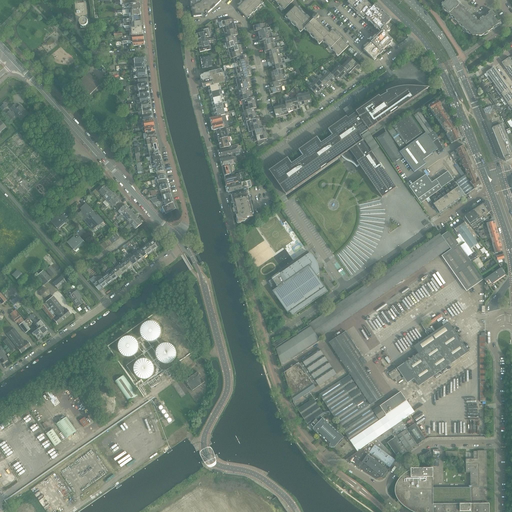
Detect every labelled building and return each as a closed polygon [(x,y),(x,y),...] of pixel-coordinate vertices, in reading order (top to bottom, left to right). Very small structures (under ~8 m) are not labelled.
[(197,0),(190,1),(191,12),(192,12),(193,12),(193,11),(194,17),(201,16),(204,19),(208,16),(207,15),(221,1),(222,2),(223,0),(197,0)] [(245,0),(237,9),(247,18),(249,16),(250,16),(253,12),(253,11),(256,9),(257,9),(261,5),(261,4),(263,2),(260,0),(274,0),(275,0),(278,4),(279,4),(282,7),(282,8),(284,10),(294,0),(245,0)] [(349,0),(348,2),(363,18),(365,16),(380,30),(381,31),(382,32),(380,33),(363,50),(369,55),(373,60),(374,61),(376,59),(376,58),(379,54),(380,54),(382,53),(383,52),(383,50),(387,47),(388,47),(389,45),(391,44),(391,43),(393,41),(386,34),(387,33),(388,32),(389,32),(390,31),(390,30),(390,29),(386,25),(390,21),(391,20),(390,19),(389,19),(385,15),(385,14),(383,13),(383,12),(382,11),(381,11),(377,7),(377,6),(376,5),(375,5),(374,6),(373,7),(367,2),(367,1),(366,0),(349,0)] [(458,2),(456,0),(446,0),(447,0),(442,5),(442,6),(447,11),(447,12),(451,16),(452,16),(454,19),(455,20),(458,23),(459,23),(462,26),(462,27),(466,31),(467,31),(473,36),(481,36),(487,32),(488,32),(492,29),(493,28),(498,24),(499,23),(494,17),(495,17),(495,16),(492,11),(491,11),(488,13),(478,20),(458,2)] [(86,2),(76,3),(77,11),(77,13),(79,13),(82,13),(87,13),(86,2)] [(338,54),(339,56),(348,46),(333,31),(329,34),(318,23),(319,21),(317,19),(319,17),(318,16),(318,15),(317,14),(316,14),(313,16),(313,17),(313,18),(314,19),(311,22),(296,7),(286,16),(288,18),(288,19),(292,23),(293,23),(295,25),(295,26),(299,30),(300,30),(302,32),(305,29),(307,30),(306,31),(310,35),(311,35),(314,38),(314,39),(318,42),(319,42),(321,44),(324,41),(325,42),(325,43),(329,47),(330,47),(333,49),(333,50),(337,54),(338,54)] [(229,17),(218,20),(218,23),(220,28),(223,27),(233,25),(232,22),(233,21),(232,19),(230,20),(229,17)] [(81,28),(85,28),(89,28),(88,20),(80,21),(81,28)] [(267,29),(266,23),(259,25),(258,22),(252,23),(254,30),(253,30),(253,32),(267,29)] [(224,32),(222,32),(222,33),(224,33),(238,29),(237,27),(236,28),(235,24),(233,25),(223,27),(224,32)] [(208,37),(211,37),(209,28),(200,30),(201,33),(197,34),(198,40),(207,37),(208,37)] [(259,36),(271,33),(270,28),(267,29),(253,32),(254,34),(258,33),(259,36)] [(224,33),(222,33),(222,34),(224,33),(225,38),(235,35),(235,36),(238,35),(237,31),(238,31),(238,29),(224,33)] [(271,33),(259,36),(259,40),(258,40),(259,42),(273,38),(271,33)] [(226,42),(224,43),(224,44),(225,44),(227,43),(238,40),(237,39),(236,39),(235,36),(235,35),(225,38),(226,42)] [(47,42),(46,42),(47,43),(47,44),(49,45),(50,46),(55,42),(53,39),(52,38),(47,42)] [(264,46),(277,43),(276,38),(273,38),(259,42),(259,44),(263,43),(264,46)] [(126,44),(124,44),(124,47),(126,47),(138,46),(139,49),(142,48),(142,46),(144,45),(144,46),(144,45),(144,40),(132,41),(130,41),(131,44),(126,44)] [(227,43),(225,44),(226,49),(228,48),(238,46),(237,43),(238,42),(238,40),(227,43)] [(277,43),(264,46),(265,49),(264,50),(264,52),(278,48),(277,43)] [(229,53),(227,53),(227,54),(229,54),(243,50),(243,48),(242,49),(241,45),(238,46),(228,48),(229,53)] [(229,54),(227,54),(227,55),(229,54),(231,59),(234,58),(233,58),(243,56),(242,52),(244,52),(243,50),(229,54)] [(235,63),(232,63),(233,64),(235,63),(249,60),(248,58),(247,58),(246,55),(243,56),(233,58),(234,58),(235,63)] [(203,69),(212,67),(211,61),(213,61),(212,56),(211,56),(210,56),(201,58),(201,62),(202,64),(203,69)] [(346,63),(354,70),(355,69),(355,68),(358,65),(351,58),(346,63)] [(235,63),(233,64),(233,65),(235,64),(236,69),(249,65),(248,62),(249,62),(249,60),(235,63)] [(354,70),(346,63),(342,67),(347,72),(346,72),(349,74),(352,71),(353,72),(354,70)] [(273,70),(269,71),(269,72),(283,69),(286,68),(285,68),(283,68),(282,64),(272,66),(273,70)] [(249,65),(236,69),(237,74),(251,70),(251,69),(250,69),(249,65)] [(334,67),(334,68),(335,69),(343,77),(345,76),(344,75),(346,72),(347,72),(342,67),(340,65),(336,69),(334,67)] [(208,87),(220,84),(225,83),(222,69),(221,69),(221,67),(218,68),(218,67),(213,68),(213,71),(200,75),(202,82),(203,88),(208,87)] [(283,69),(269,72),(270,74),(271,74),(272,78),(285,74),(284,70),(286,69),(286,68),(283,69)] [(335,70),(331,74),(336,79),(338,81),(341,78),(342,79),(343,77),(335,69),(334,68),(333,68),(335,70)] [(489,76),(495,71),(493,68),(486,73),(487,73),(484,75),(486,78),(489,76)] [(135,70),(133,70),(134,73),(135,73),(136,73),(135,74),(135,76),(136,76),(134,77),(134,78),(147,77),(146,69),(135,70)] [(251,70),(237,74),(239,79),(249,77),(251,76),(251,73),(252,72),(251,70)] [(323,74),(323,75),(324,76),(332,84),(333,83),(333,82),(336,79),(331,74),(329,72),(325,76),(323,74)] [(88,97),(100,85),(88,73),(76,85),(88,97)] [(285,74),(272,78),(273,81),(269,82),(269,84),(283,80),(286,80),(285,74)] [(320,81),(325,86),(327,88),(330,85),(331,86),(332,84),(324,76),(323,75),(322,75),(324,77),(320,81)] [(237,84),(235,85),(235,86),(237,85),(251,82),(251,80),(249,80),(249,77),(239,79),(236,80),(237,84)] [(312,81),(312,82),(313,83),(321,91),(323,90),(322,89),(325,86),(320,81),(318,79),(314,83),(312,81)] [(282,86),(284,86),(283,80),(269,84),(270,86),(271,85),(272,89),(268,90),(282,86)] [(237,85),(235,86),(237,86),(238,90),(248,88),(251,87),(250,84),(251,83),(251,82),(237,85)] [(312,84),(309,88),(316,95),(319,92),(320,92),(321,91),(313,83),(312,82),(311,82),(312,84)] [(208,89),(208,90),(208,92),(209,92),(209,93),(210,93),(221,90),(220,84),(208,87),(209,89),(208,89)] [(271,98),(277,96),(276,93),(283,92),(282,86),(268,90),(268,92),(269,91),(271,98)] [(276,166),(269,171),(282,190),(284,193),(284,192),(285,193),(286,195),(293,190),(294,189),(316,174),(342,155),(343,156),(344,157),(345,158),(346,159),(348,160),(350,161),(351,161),(353,162),(354,163),(356,165),(357,166),(359,165),(364,172),(382,198),(396,188),(371,152),(370,152),(365,144),(364,143),(363,142),(363,141),(360,136),(362,134),(363,136),(366,134),(367,133),(366,131),(367,130),(368,130),(371,129),(418,96),(429,88),(415,87),(412,87),(407,87),(405,87),(402,87),(399,87),(395,88),(393,89),(392,89),(390,90),(388,91),(384,93),(382,94),(380,95),(379,96),(365,106),(364,105),(361,108),(356,112),(356,113),(354,114),(353,112),(348,115),(350,117),(348,118),(347,117),(346,116),(339,121),(335,124),(328,129),(328,130),(332,135),(321,143),(317,138),(317,137),(310,142),(305,145),(306,145),(299,150),(303,156),(292,164),(288,158),(287,158),(280,163),(280,162),(276,165),(276,166)] [(240,95),(237,95),(238,96),(240,96),(251,93),(250,91),(249,91),(248,88),(238,90),(240,95)] [(508,89),(501,94),(500,95),(502,98),(504,97),(510,92),(508,89)] [(209,94),(209,95),(209,96),(210,97),(211,97),(211,99),(223,96),(221,90),(210,93),(210,94),(209,94)] [(240,96),(238,96),(238,97),(240,96),(241,101),(251,98),(250,95),(251,95),(251,93),(240,96)] [(303,94),(306,106),(307,105),(307,104),(311,103),(309,93),(303,94)] [(306,106),(303,94),(296,96),(297,99),(299,106),(303,105),(304,106),(306,106)] [(211,102),(211,103),(211,104),(212,105),(213,105),(224,102),(223,96),(211,99),(212,101),(212,102),(211,102)] [(242,105),(240,106),(240,107),(242,106),(256,103),(256,101),(255,101),(254,97),(251,98),(241,101),(242,105)] [(291,100),(294,111),(296,111),(296,110),(300,109),(299,106),(297,99),(291,100)] [(294,111),(291,100),(285,102),(286,105),(288,112),(292,111),(292,112),(294,111)] [(141,107),(138,107),(138,110),(142,109),(151,108),(150,101),(140,103),(141,107)] [(443,109),(442,107),(441,107),(440,106),(441,105),(438,101),(428,106),(435,116),(444,110),(443,109)] [(213,108),(212,109),(213,110),(214,111),(226,108),(224,102),(213,105),(213,107),(213,108)] [(242,106),(240,107),(243,107),(244,111),(254,109),(256,108),(256,105),(257,104),(256,103),(242,106)] [(18,107),(15,104),(10,108),(14,112),(15,111),(22,119),(29,114),(26,111),(25,111),(20,105),(18,107)] [(280,106),(282,117),(284,117),(284,116),(288,115),(288,112),(286,105),(280,106)] [(486,115),(486,116),(493,113),(495,112),(493,105),(483,109),(483,110),(485,113),(486,115)] [(282,117),(280,106),(273,108),(276,118),(280,117),(281,118),(282,117)] [(215,115),(216,117),(225,115),(232,113),(235,113),(234,110),(234,111),(227,112),(226,108),(214,111),(214,112),(213,113),(214,114),(215,115)] [(245,116),(243,116),(243,117),(245,117),(256,114),(256,112),(254,112),(254,109),(244,111),(245,116)] [(10,110),(6,114),(11,120),(16,116),(10,110)] [(444,110),(435,116),(442,125),(450,119),(449,118),(448,116),(446,114),(446,113),(445,112),(444,112),(444,110)] [(419,112),(414,116),(425,131),(426,133),(427,134),(433,130),(419,112)] [(487,118),(488,121),(488,122),(491,121),(491,122),(492,126),(500,122),(498,117),(495,119),(493,113),(486,116),(486,115),(487,118),(486,118),(487,118)] [(245,117),(243,117),(243,118),(245,117),(246,122),(256,119),(255,116),(256,116),(256,114),(245,117)] [(212,125),(227,121),(225,115),(216,117),(210,119),(212,125)] [(410,115),(393,127),(388,131),(400,148),(422,133),(410,115)] [(247,126),(245,127),(245,128),(248,127),(262,124),(261,122),(260,122),(259,118),(256,119),(246,122),(247,126)] [(450,119),(442,125),(447,133),(447,134),(456,128),(455,127),(456,127),(454,125),(452,123),(452,122),(451,121),(450,119)] [(143,122),(141,122),(141,126),(142,126),(142,128),(154,126),(153,120),(143,122)] [(227,121),(212,125),(213,131),(228,127),(227,121)] [(248,127),(245,128),(248,128),(249,132),(252,132),(252,131),(262,129),(261,126),(262,125),(262,124),(248,127)] [(492,128),(492,129),(504,158),(506,162),(509,161),(509,160),(511,159),(511,149),(502,125),(501,125),(492,128)] [(253,136),(251,136),(251,137),(253,137),(267,133),(267,131),(265,132),(265,128),(262,129),(252,131),(252,132),(253,136)] [(460,139),(460,137),(459,135),(457,131),(457,130),(457,129),(456,129),(456,128),(447,134),(452,144),(460,139)] [(218,140),(228,137),(226,129),(216,131),(219,140),(218,140)] [(444,145),(433,130),(427,134),(439,150),(439,151),(445,147),(444,145)] [(402,157),(386,132),(377,138),(393,163),(402,157)] [(253,137),(251,137),(251,138),(253,137),(254,142),(257,141),(259,146),(264,142),(263,140),(267,139),(266,135),(268,135),(267,133),(253,137)] [(426,133),(399,152),(414,172),(426,164),(423,160),(432,154),(432,153),(433,151),(436,151),(438,150),(430,139),(426,133)] [(228,137),(218,140),(221,149),(221,151),(233,148),(232,146),(230,147),(229,141),(230,141),(229,137),(228,137)] [(147,140),(144,140),(145,146),(148,145),(158,143),(157,140),(157,138),(147,140)] [(463,146),(456,150),(457,153),(458,153),(460,158),(467,155),(467,154),(466,151),(463,146)] [(218,151),(220,157),(239,152),(238,147),(233,148),(218,151)] [(471,162),(470,160),(469,160),(467,155),(460,158),(464,166),(471,163),(471,162)] [(220,160),(222,167),(228,165),(229,166),(231,165),(235,164),(233,157),(220,160)] [(471,163),(464,166),(467,175),(470,174),(475,172),(472,167),(473,166),(472,164),(471,164),(471,163)] [(222,168),(223,171),(224,173),(224,176),(225,176),(225,178),(235,175),(234,173),(233,173),(232,170),(232,169),(231,165),(229,166),(222,167),(222,168)] [(156,177),(154,177),(154,178),(154,179),(155,180),(155,181),(158,181),(167,179),(166,177),(166,175),(165,173),(165,171),(156,173),(157,174),(157,175),(157,176),(156,177)] [(426,175),(409,187),(421,203),(442,189),(441,188),(453,179),(448,172),(436,180),(432,183),(426,175)] [(473,181),(470,183),(474,189),(481,185),(478,178),(477,178),(476,175),(476,174),(475,172),(470,174),(473,181)] [(226,182),(227,186),(241,183),(241,182),(240,177),(241,177),(240,173),(235,175),(225,178),(225,179),(226,182)] [(474,189),(470,183),(465,176),(457,182),(462,189),(466,195),(474,189)] [(247,191),(249,190),(248,188),(251,187),(251,186),(250,180),(241,182),(241,183),(227,186),(228,193),(236,191),(236,194),(247,191)] [(455,186),(453,187),(454,190),(461,199),(465,196),(458,187),(459,187),(455,182),(453,183),(455,186)] [(168,184),(159,186),(157,187),(156,187),(157,190),(151,192),(151,194),(169,188),(168,184)] [(101,185),(93,192),(97,197),(101,194),(104,197),(111,190),(106,185),(103,187),(101,185)] [(451,189),(448,190),(450,193),(456,202),(461,199),(454,190),(453,187),(451,185),(449,186),(451,189)] [(447,188),(445,189),(448,194),(446,195),(446,196),(452,205),(456,202),(450,193),(448,190),(447,188)] [(111,190),(104,197),(106,200),(103,203),(105,205),(115,196),(111,190)] [(442,195),(440,196),(442,198),(442,199),(448,208),(452,205),(446,196),(446,195),(442,190),(440,192),(442,195)] [(232,195),(236,215),(238,223),(243,222),(243,221),(248,220),(247,218),(253,217),(252,212),(251,208),(247,191),(236,194),(232,195)] [(171,193),(162,196),(163,199),(157,200),(158,202),(159,202),(172,198),(171,193)] [(438,197),(436,199),(438,201),(444,211),(448,208),(442,199),(442,198),(440,196),(438,193),(436,195),(438,197)] [(117,208),(122,204),(120,202),(120,201),(115,196),(105,205),(107,207),(110,204),(113,207),(115,206),(117,208)] [(434,196),(432,198),(435,202),(433,203),(433,204),(440,213),(440,214),(444,211),(438,201),(436,199),(434,196)] [(164,203),(165,207),(174,202),(172,198),(159,202),(154,204),(155,205),(164,203)] [(488,202),(486,201),(483,204),(487,210),(485,211),(487,214),(489,213),(491,217),(492,219),(493,217),(491,211),(488,202)] [(175,208),(175,207),(174,206),(173,205),(172,203),(174,202),(165,207),(163,208),(165,213),(166,212),(166,213),(167,214),(172,212),(172,211),(175,209),(175,208)] [(97,216),(86,204),(82,207),(84,209),(78,214),(88,226),(90,225),(94,229),(99,225),(104,221),(98,215),(97,216)] [(483,204),(478,207),(484,216),(484,217),(486,220),(487,222),(488,221),(489,221),(487,219),(488,218),(486,215),(487,214),(485,211),(487,210),(483,204)] [(118,220),(130,209),(125,205),(124,206),(119,211),(121,213),(120,214),(121,215),(117,218),(118,220)] [(482,222),(484,221),(482,219),(481,218),(484,217),(484,216),(478,207),(474,210),(482,222)] [(130,209),(118,220),(119,221),(123,217),(124,218),(125,217),(127,220),(134,214),(130,209)] [(477,225),(482,222),(474,210),(469,214),(477,225)] [(134,214),(127,220),(130,223),(129,224),(125,228),(126,229),(138,219),(134,214)] [(469,214),(465,217),(473,229),(477,225),(469,214)] [(56,217),(51,221),(58,230),(68,221),(63,215),(58,220),(56,217)] [(138,219),(126,229),(127,230),(132,227),(133,226),(136,229),(142,224),(138,219)] [(456,232),(456,233),(463,244),(460,246),(470,261),(477,256),(472,248),(478,244),(465,226),(466,225),(463,220),(453,227),(456,232)] [(449,231),(441,236),(451,249),(442,256),(466,291),(483,280),(460,246),(449,231)] [(75,241),(72,238),(67,243),(73,249),(73,250),(74,250),(75,251),(85,242),(79,237),(75,241)] [(144,239),(153,251),(158,247),(159,246),(156,242),(155,243),(153,240),(149,243),(145,238),(144,239)] [(143,248),(148,255),(153,251),(144,239),(143,240),(146,245),(143,248)] [(148,255),(143,248),(140,250),(138,247),(137,248),(135,246),(134,247),(143,259),(148,255)] [(133,255),(138,262),(143,259),(134,247),(133,248),(136,253),(133,255)] [(138,262),(133,255),(129,258),(125,253),(124,254),(133,266),(138,262)] [(317,259),(316,258),(315,258),(314,258),(313,257),(313,256),(312,255),(311,254),(310,253),(268,282),(269,282),(272,287),(274,290),(272,291),(288,313),(290,312),(293,316),(328,292),(324,286),(323,286),(317,276),(319,274),(319,272),(319,271),(319,269),(318,267),(318,265),(317,264),(317,263),(316,262),(316,261),(316,260),(317,260),(317,259)] [(123,263),(128,270),(133,266),(124,254),(123,255),(126,260),(123,263)] [(128,270),(123,263),(119,266),(115,261),(114,262),(123,274),(128,270)] [(92,262),(87,266),(84,268),(86,270),(89,268),(94,264),(92,262)] [(113,270),(118,277),(123,274),(114,262),(113,263),(116,268),(113,270)] [(50,267),(46,270),(51,276),(55,273),(50,267)] [(104,269),(108,274),(113,281),(118,277),(113,270),(111,269),(108,271),(105,268),(104,269)] [(505,275),(506,274),(505,272),(502,268),(484,280),(487,283),(489,286),(505,275)] [(16,280),(22,274),(17,269),(12,275),(16,280)] [(103,278),(108,285),(113,281),(108,274),(104,269),(103,270),(106,275),(103,278)] [(43,271),(36,276),(44,285),(50,279),(43,271)] [(66,282),(61,276),(52,283),(58,290),(66,282)] [(108,285),(103,278),(101,276),(100,276),(100,277),(99,277),(97,278),(96,278),(96,279),(94,277),(89,280),(99,291),(102,288),(103,289),(108,285)] [(76,290),(69,296),(77,307),(83,303),(79,297),(81,296),(76,290)] [(41,307),(41,308),(41,309),(42,308),(44,310),(51,320),(53,318),(54,319),(57,324),(70,314),(65,308),(63,309),(53,296),(46,302),(45,303),(44,304),(41,307)] [(15,310),(9,315),(16,324),(17,323),(19,325),(24,321),(22,319),(15,310)] [(320,317),(309,325),(276,347),(275,348),(281,366),(282,366),(316,344),(320,341),(318,339),(330,331),(320,317)] [(28,318),(24,321),(28,326),(32,323),(28,318)] [(37,329),(43,337),(48,333),(45,328),(45,327),(40,320),(36,324),(38,326),(39,327),(40,326),(41,327),(37,329)] [(25,333),(28,331),(30,329),(28,327),(28,326),(24,321),(19,325),(25,333)] [(160,333),(160,332),(160,330),(159,328),(158,326),(157,325),(156,324),(154,323),(152,322),(150,322),(149,322),(147,323),(145,324),(144,325),(142,326),(142,328),(141,330),(141,332),(141,333),(142,335),(142,337),(144,338),(145,340),(147,340),(149,341),(150,341),(152,341),(154,340),(156,340),(157,338),(158,337),(159,335),(160,333)] [(426,332),(425,332),(428,336),(414,347),(418,354),(404,364),(419,386),(469,352),(449,322),(433,333),(430,329),(429,329),(425,323),(422,325),(426,332)] [(6,334),(16,347),(21,353),(30,346),(26,341),(25,342),(14,328),(6,334)] [(37,329),(31,334),(34,337),(34,336),(38,341),(43,337),(37,329)] [(347,437),(345,438),(349,443),(350,442),(357,452),(415,413),(406,401),(407,401),(401,392),(380,406),(382,409),(381,409),(379,406),(373,411),(379,419),(378,420),(365,401),(367,400),(371,405),(383,397),(362,366),(367,363),(346,332),(329,343),(350,374),(348,375),(348,376),(319,395),(347,437)] [(139,348),(139,346),(139,344),(138,342),(137,340),(136,339),(134,337),(133,336),(131,336),(129,336),(127,336),(125,336),(123,337),(121,339),(120,340),(119,342),(118,344),(118,346),(118,348),(119,350),(120,352),(121,353),(123,355),(125,356),(127,356),(129,356),(131,356),(133,356),(134,355),(136,353),(137,352),(138,350),(139,348)] [(7,338),(3,341),(11,351),(15,348),(7,338)] [(273,348),(285,340),(283,338),(272,345),(273,348)] [(176,355),(176,353),(176,351),(176,349),(175,347),(173,346),(172,345),(170,344),(168,343),(166,343),(164,343),(162,344),(160,345),(158,346),(157,347),(156,349),(155,351),(155,353),(155,356),(156,358),(157,359),(158,361),(160,362),(162,363),(164,364),(166,364),(168,364),(170,363),(172,362),(173,361),(175,359),(176,358),(176,355)] [(299,363),(284,373),(293,403),(294,403),(296,402),(296,401),(315,388),(318,386),(319,386),(336,374),(319,349),(302,361),(303,362),(299,364),(299,363)] [(153,371),(154,369),(153,367),(153,365),(152,363),(150,362),(149,360),(147,359),(145,359),(143,359),(141,359),(139,359),(137,360),(136,362),(134,363),(133,365),(133,367),(133,369),(133,371),(133,373),(134,375),(136,376),(137,378),(139,379),(141,379),(143,380),(145,379),(147,379),(149,378),(150,376),(152,375),(153,373),(153,371)] [(402,379),(400,376),(401,375),(397,368),(388,374),(393,381),(394,379),(397,383),(402,379)] [(185,381),(187,383),(186,384),(187,384),(188,386),(188,387),(189,386),(192,391),(205,382),(198,372),(185,381)] [(124,375),(115,382),(129,402),(138,396),(124,375)] [(329,445),(329,446),(331,448),(333,448),(343,438),(323,418),(321,417),(324,415),(313,399),(297,410),(308,426),(307,426),(308,427),(307,428),(310,431),(311,429),(312,430),(313,429),(329,445)] [(67,417),(56,424),(66,439),(77,431),(67,417)] [(84,418),(79,421),(84,428),(89,424),(84,418)] [(0,425),(0,426),(2,430),(10,424),(8,420),(0,425)] [(392,428),(397,436),(396,436),(398,439),(399,440),(400,439),(408,451),(415,446),(410,438),(413,437),(407,429),(402,421),(392,428)] [(407,429),(413,437),(410,438),(415,446),(425,439),(415,424),(407,429)] [(396,436),(397,436),(392,428),(389,430),(392,435),(394,438),(387,442),(398,458),(408,451),(400,439),(399,440),(398,439),(396,436)] [(53,429),(46,434),(55,446),(61,442),(53,429)] [(389,430),(383,435),(385,439),(392,435),(389,430)] [(390,467),(395,460),(390,456),(391,454),(380,442),(377,439),(363,448),(369,452),(390,468),(390,467)] [(347,459),(346,460),(376,479),(383,477),(362,462),(369,452),(363,448),(347,459)] [(477,452),(474,452),(474,459),(466,459),(466,473),(470,473),(470,487),(487,487),(486,455),(486,452),(486,451),(477,451),(477,452)] [(369,452),(362,462),(383,477),(390,468),(369,452)] [(395,489),(395,490),(395,491),(395,492),(395,494),(395,495),(396,496),(396,497),(397,498),(397,499),(398,500),(399,501),(400,502),(401,503),(403,505),(404,507),(405,507),(407,509),(408,509),(410,510),(413,511),(489,511),(489,504),(487,504),(487,487),(470,487),(470,488),(433,488),(433,468),(411,468),(411,470),(408,471),(407,472),(405,473),(403,475),(402,476),(401,477),(400,478),(398,480),(398,481),(397,482),(396,483),(396,484),(396,485),(395,486),(395,487),(395,488),(395,489)]
